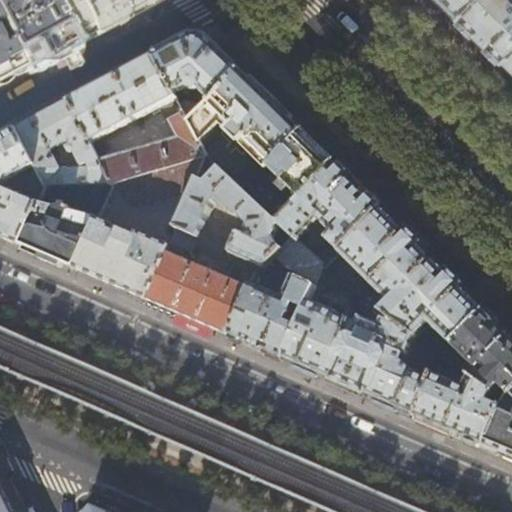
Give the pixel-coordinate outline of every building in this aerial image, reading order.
[(0,0),(0,29),(5,40),(21,69),(44,57),(72,42),(48,0),(30,0),(30,2),(29,1),(27,0),(25,0),(24,0),(22,1),(20,2),(18,0),(0,0)] [(48,0),(72,42),(97,29),(152,0),(48,0)] [(446,0),(461,14),(475,0),(446,0)] [(511,0),(475,0),(461,14),(482,36),(504,57),(511,50),(511,0)] [(173,45),(154,55),(174,93),(181,90),(184,95),(189,95),(190,90),(195,91),(199,90),(212,101),(241,71),(225,55),(207,37),(193,35),(173,45)] [(0,80),(21,69),(5,40),(0,42),(0,80)] [(190,124),(177,100),(174,93),(154,55),(111,78),(69,100),(111,184),(114,184),(208,157),(201,144),(190,124)] [(275,104),(241,71),(212,101),(208,105),(190,124),(201,144),(219,125),(266,169),(269,167),(303,132),(275,104)] [(45,186),(75,185),(112,185),(111,184),(69,100),(15,128),(45,186)] [(208,105),(177,100),(190,124),(208,105)] [(45,186),(15,128),(0,136),(0,237),(22,247),(40,204),(46,189),(45,186)] [(317,146),(303,132),(269,167),(302,200),(337,165),(317,146)] [(208,158),(208,157),(114,184),(112,188),(128,194),(131,206),(195,189),(199,180),(203,170),(208,158)] [(208,158),(203,170),(213,177),(207,183),(199,180),(195,189),(170,246),(166,256),(180,263),(185,251),(192,254),(213,208),(218,203),(236,219),(254,200),(208,158)] [(358,186),(337,165),(302,200),(279,224),(281,225),(286,229),(294,237),(299,242),(319,221),(334,234),(328,241),(332,245),(318,259),(326,267),(340,254),(382,210),(358,186)] [(112,188),(114,184),(111,184),(112,185),(75,185),(75,204),(95,211),(93,219),(72,213),(74,207),(63,203),(62,208),(58,208),(57,208),(40,204),(22,247),(48,258),(77,270),(98,220),(112,188)] [(254,200),(236,219),(239,219),(248,228),(244,237),(240,235),(237,236),(230,252),(231,255),(265,269),(276,257),(294,237),(286,229),(278,243),(273,240),(275,239),(276,238),(277,237),(278,236),(278,234),(279,233),(279,231),(278,228),(281,225),(279,224),(254,200)] [(409,236),(382,210),(340,254),(385,299),(386,298),(391,304),(382,313),(386,316),(417,338),(424,331),(428,333),(434,327),(452,346),(485,312),(455,282),(409,236)] [(117,226),(98,220),(77,270),(107,283),(146,301),(166,256),(170,246),(141,234),(140,235),(139,235),(137,239),(116,229),(117,226)] [(318,259),(299,242),(294,237),(276,257),(288,269),(297,272),(289,290),(279,296),(254,285),(250,293),(230,337),(255,348),(284,361),(316,289),(326,267),(318,259)] [(180,263),(166,256),(146,301),(189,319),(230,337),(250,293),(226,283),(230,273),(215,266),(210,276),(180,263)] [(324,293),(316,289),(284,361),(311,372),(363,395),(417,418),(431,379),(413,372),(406,363),(417,338),(386,316),(381,327),(365,320),(361,321),(360,326),(341,318),(342,315),(318,305),(324,293)] [(511,338),(485,312),(452,346),(477,371),(471,377),(493,393),(494,394),(501,387),(510,396),(511,394),(511,338)] [(433,375),(431,379),(417,418),(441,429),(485,448),(502,408),(489,403),(493,393),(471,377),(466,389),(433,375)] [(511,394),(510,396),(504,402),(502,408),(485,448),(511,459),(511,394)] [(0,511),(13,511),(0,485),(0,511)]
